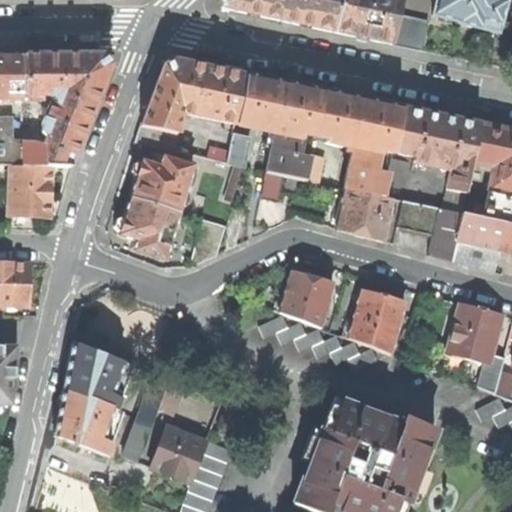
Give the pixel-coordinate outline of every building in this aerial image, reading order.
[(340,0),(221,0),(224,11),(287,24),(334,34),(340,0)] [(392,46),(398,17),(401,0),(340,0),(334,34),(360,39),(392,46)] [(439,0),(435,17),(467,26),(498,34),(506,2),(498,0),(439,0)] [(398,17),(392,46),(424,52),(431,23),(398,17)] [(0,99),(22,100),(22,55),(0,54),(0,99)] [(45,135),(45,145),(45,166),(70,167),(92,108),(109,64),(102,56),(22,55),(22,100),(39,100),(39,95),(50,95),(53,100),(56,100),(55,105),(51,104),(48,105),(42,121),(42,131),(45,135)] [(174,62),(163,67),(152,97),(141,127),(177,135),(182,115),(235,126),(245,76),(174,62)] [(284,84),(245,76),(235,126),(274,133),(265,174),(284,178),(305,183),(310,160),(298,158),(303,135),(315,138),(324,93),(284,84)] [(364,101),(324,93),(315,138),(328,140),(327,145),(353,150),(344,191),(383,199),(388,176),(377,174),(382,151),(393,153),(403,109),(364,101)] [(444,117),(403,109),(393,153),(393,155),(415,159),(414,164),(452,172),(448,191),(466,194),(471,169),(481,124),(444,117)] [(0,164),(33,165),(33,143),(9,142),(9,120),(0,120),(0,164)] [(511,130),(508,130),(481,124),(471,169),(493,173),(489,191),(511,196),(511,130)] [(177,135),(141,127),(135,143),(174,153),(177,135)] [(235,167),(245,169),(251,139),(233,135),(227,166),(235,167)] [(33,143),(33,165),(45,166),(45,145),(33,143)] [(135,188),(131,200),(180,215),(195,168),(164,158),(160,167),(143,161),(142,165),(140,164),(135,167),(133,173),(135,177),(138,178),(135,188)] [(234,204),(245,169),(235,167),(225,201),(234,204)] [(10,168),(8,216),(28,216),(49,217),(51,169),(10,168)] [(284,178),(265,174),(260,200),(279,205),(284,178)] [(383,199),(344,191),(335,231),(357,236),(383,243),(392,201),(383,199)] [(511,196),(489,191),(483,219),(511,225),(511,196)] [(119,237),(137,243),(134,252),(166,261),(180,215),(131,200),(128,210),(124,221),(121,220),(117,222),(115,229),(116,233),(120,234),(119,237)] [(403,202),(397,229),(432,237),(438,210),(403,202)] [(462,215),(456,242),(502,251),(511,253),(511,225),(483,219),(462,215)] [(203,222),(191,269),(218,257),(226,228),(203,222)] [(502,251),(456,242),(452,262),(496,274),(502,251)] [(28,263),(0,262),(0,304),(1,304),(7,304),(26,305),(27,285),(28,263)] [(289,275),(279,314),(285,316),(302,323),(319,330),(322,331),(332,286),(309,280),(289,275)] [(361,292),(347,340),(390,356),(406,306),(382,299),(361,292)] [(459,306),(447,355),(484,365),(489,367),(492,358),(503,318),(482,312),(459,306)] [(277,334),(290,328),(285,316),(259,327),(264,340),(277,334)] [(294,341),(307,335),(302,323),(290,328),(277,334),(282,346),(294,341)] [(312,348),(324,343),(319,330),(307,335),(294,341),(299,354),(312,348)] [(331,354),(342,350),(337,337),(324,343),(312,348),(317,360),(331,354)] [(349,361),(360,357),(356,344),(342,350),(331,354),(336,367),(349,361)] [(0,415),(11,415),(14,393),(17,392),(19,346),(0,345),(0,415)] [(117,413),(134,370),(73,346),(68,369),(64,392),(117,413)] [(349,361),(353,373),(378,363),(373,351),(360,357),(349,361)] [(489,367),(484,365),(477,391),(495,396),(504,361),(492,358),(489,367)] [(157,411),(168,383),(154,377),(138,421),(152,426),(157,411)] [(172,417),(183,389),(168,383),(157,411),(172,417)] [(117,413),(64,392),(60,410),(55,435),(58,441),(106,459),(123,415),(117,413)] [(493,418),(507,412),(501,399),(477,411),(482,424),(493,418)] [(322,431),(294,504),(315,511),(329,511),(331,510),(336,511),(396,511),(399,504),(406,507),(434,431),(401,418),(398,425),(388,421),(389,418),(360,407),(359,410),(341,403),(329,434),(322,431)] [(228,407),(220,427),(233,433),(241,412),(228,407)] [(509,424),(511,422),(511,409),(507,412),(493,418),(498,429),(509,424)] [(152,426),(138,421),(123,459),(138,464),(152,426)] [(170,477),(191,485),(207,445),(167,429),(151,469),(170,477)] [(191,485),(181,511),(209,511),(233,452),(208,443),(207,445),(191,485)] [(506,511),(509,505),(500,501),(495,511),(506,511)]
